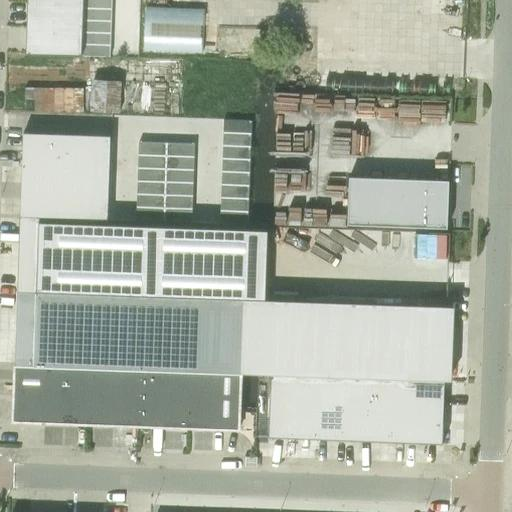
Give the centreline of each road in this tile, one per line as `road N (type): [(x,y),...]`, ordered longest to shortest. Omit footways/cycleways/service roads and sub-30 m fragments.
road 1 (unclassified): [(488,494),(506,0)]
road 2 (unclassified): [(0,477),(488,494)]
